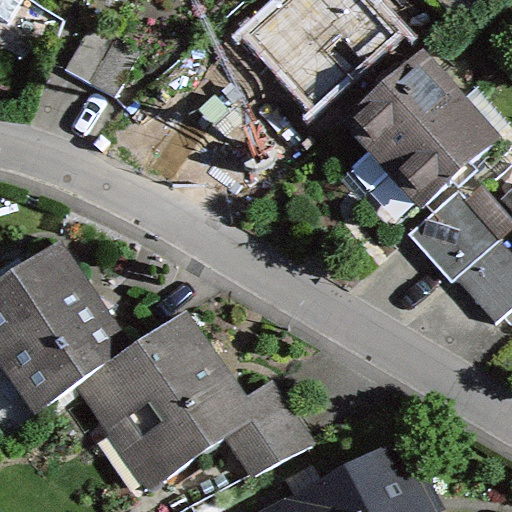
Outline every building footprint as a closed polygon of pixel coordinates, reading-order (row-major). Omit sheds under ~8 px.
[(0,0),(0,17),(9,24),(24,0),(0,0)] [(92,21),(65,71),(89,84),(117,36),(92,21)] [(143,50),(117,36),(89,84),(115,99),(143,50)] [(423,209),(497,144),(493,139),(483,148),(452,113),(461,106),(420,60),(346,125),(372,154),(353,170),(372,191),(392,174),(423,209)] [(458,193),(413,233),(457,282),(502,243),(458,193)] [(511,254),(502,243),(457,282),(496,326),(511,311),(511,254)] [(127,354),(55,250),(0,287),(0,351),(42,412),(74,390),(127,354)] [(239,406),(180,319),(127,354),(74,390),(106,436),(119,428),(159,488),(219,447),(252,425),(239,406)] [(252,425),(219,447),(255,479),(313,449),(270,385),(239,406),(252,425)] [(413,492),(391,451),(295,502),(296,505),(283,511),(426,511),(415,491),(413,492)]
